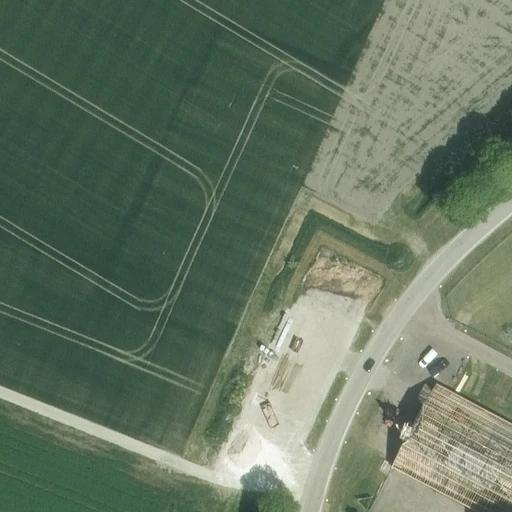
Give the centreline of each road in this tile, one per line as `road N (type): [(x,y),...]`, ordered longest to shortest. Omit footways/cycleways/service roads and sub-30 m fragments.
road 1 (tertiary): [(306,511),(331,434),(388,330),(511,200)]
road 2 (track): [(0,399),(214,484),(311,489)]
